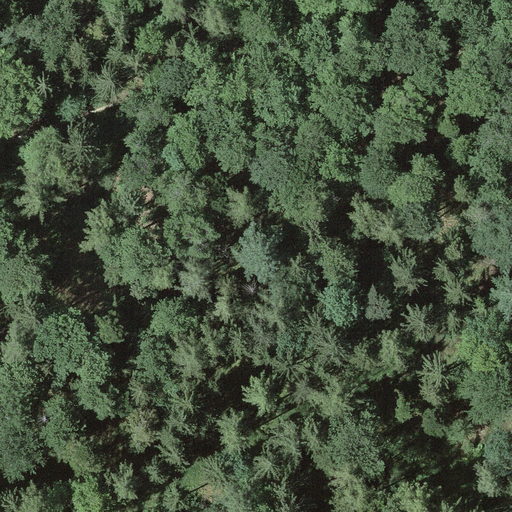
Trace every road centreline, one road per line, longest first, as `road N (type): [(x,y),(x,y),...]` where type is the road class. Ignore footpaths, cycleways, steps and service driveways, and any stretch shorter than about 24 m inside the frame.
road 1 (track): [(440,0),(0,149)]
road 2 (track): [(121,511),(421,343),(511,304)]
road 3 (track): [(511,377),(463,511)]
